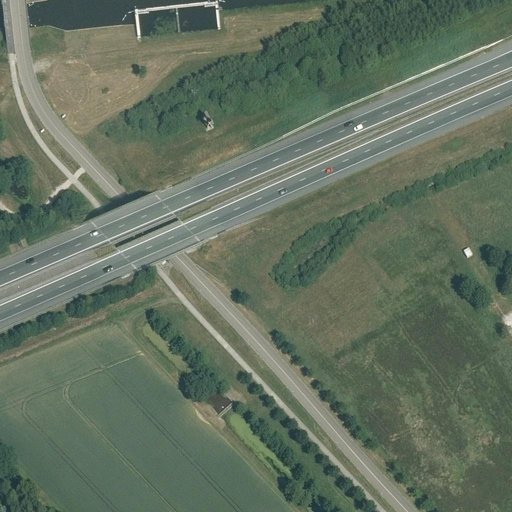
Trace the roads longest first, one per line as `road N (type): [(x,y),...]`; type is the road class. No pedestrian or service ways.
road 1 (tertiary): [(408,511),(49,120),(26,72),(18,0)]
road 2 (motorway): [(0,313),(511,88)]
road 3 (motorway): [(511,59),(0,277)]
